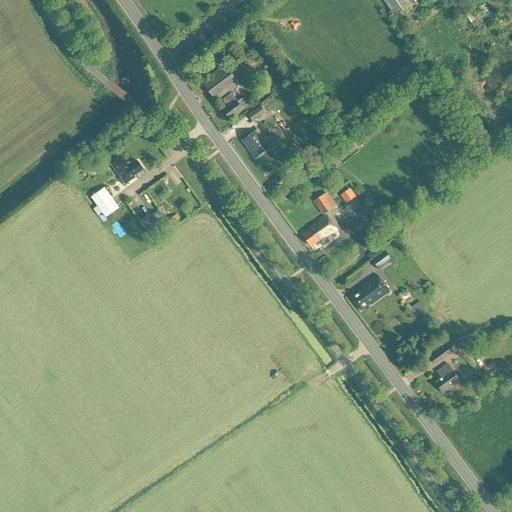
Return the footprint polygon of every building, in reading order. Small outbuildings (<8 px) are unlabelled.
[(383,0),(395,16),(411,4),(408,0),(383,0)] [(482,14),(489,11),(485,4),(479,8),(482,14)] [(477,21),(478,21),(473,12),(467,16),(472,24),(474,28),(479,25),(477,21)] [(217,101),(239,84),(225,65),(202,82),(217,101)] [(239,102),(237,100),(232,93),(223,100),(229,107),(224,110),(230,119),(244,109),(243,108),(249,104),(244,98),(239,102)] [(254,122),(266,113),(261,106),(249,115),(254,122)] [(256,158),(269,148),(256,131),(243,140),(256,158)] [(351,140),(336,153),(342,161),(358,148),(351,140)] [(128,163),(123,156),(112,164),(126,184),(131,181),(130,179),(144,169),(138,161),(132,166),(130,162),(128,163)] [(106,217),(119,208),(105,188),(91,197),(106,217)] [(323,215),(336,206),(327,193),(314,202),(323,215)] [(152,237),(163,229),(151,213),(140,221),(152,237)] [(337,229),(327,215),(311,227),(311,228),(303,234),(311,246),(319,241),(323,246),(329,241),(326,237),(337,229)] [(379,271),(392,261),(385,250),(372,260),(379,271)] [(371,305),(391,291),(379,275),(360,289),(360,290),(351,297),(362,311),(370,304),(371,305)] [(417,304),(414,301),(410,304),(412,307),(407,311),(413,320),(426,310),(420,302),(417,304)] [(450,356),(461,347),(455,339),(444,347),(445,348),(430,358),(435,365),(449,355),(450,356)] [(448,363),(437,372),(441,378),(435,383),(444,394),(465,379),(460,373),(457,375),(448,363)]
